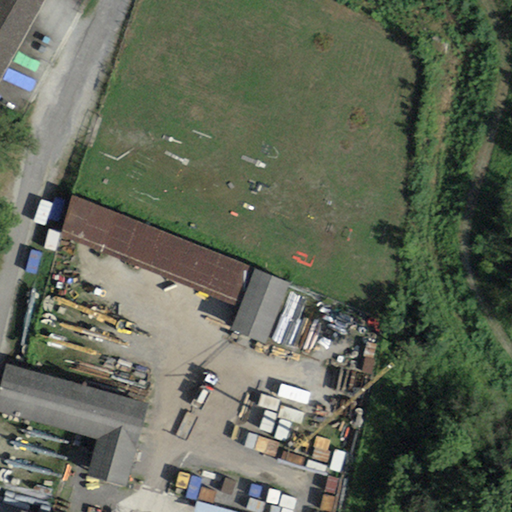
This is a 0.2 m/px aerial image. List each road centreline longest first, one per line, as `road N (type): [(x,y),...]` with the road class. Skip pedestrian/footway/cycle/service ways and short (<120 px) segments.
road 1 (track): [(511,350),(481,303),(463,244),(506,63),(484,0)]
road 2 (unclassified): [(0,315),(37,167),(110,0)]
